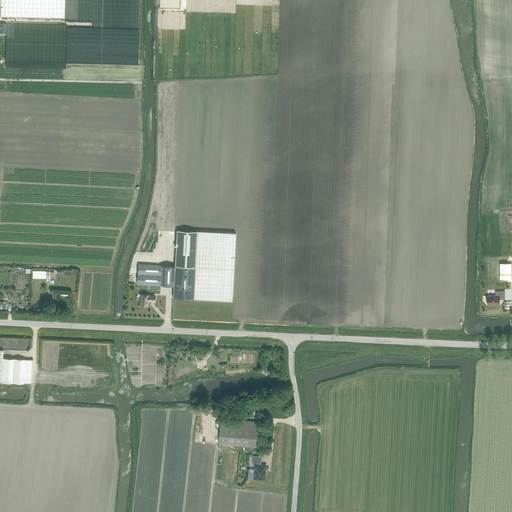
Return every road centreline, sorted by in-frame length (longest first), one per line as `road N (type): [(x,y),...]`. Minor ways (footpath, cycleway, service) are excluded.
road 1 (residential): [(293,337),(0,323)]
road 2 (residential): [(511,346),(293,337)]
road 3 (residential): [(295,511),(293,337)]
